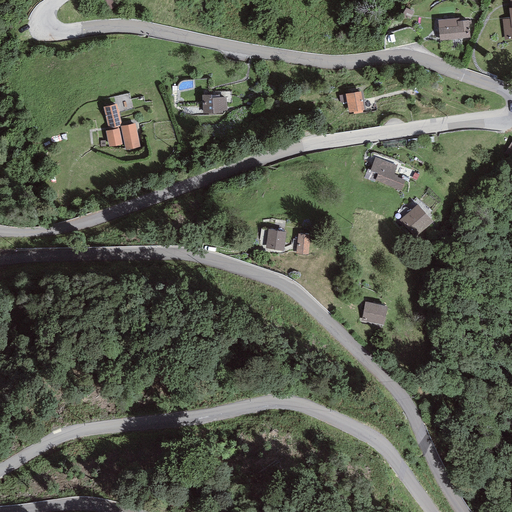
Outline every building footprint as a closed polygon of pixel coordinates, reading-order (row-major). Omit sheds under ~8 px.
[(99,0),(103,10),(117,5),(115,0),(99,0)] [(509,18),(502,19),(505,42),(511,40),(511,0),(509,0),(511,8),(508,9),(509,18)] [(459,18),(438,21),(440,41),(470,38),(468,20),(459,21),(459,18)] [(362,91),(345,94),(349,113),(353,112),(353,114),(363,113),(362,110),(365,110),(362,91)] [(211,95),(202,95),(203,114),(222,113),(222,111),(227,111),(226,97),(211,98),(211,95)] [(117,104),(103,107),(109,130),(119,128),(121,128),(120,126),(122,126),(117,104)] [(135,123),(122,126),(120,126),(121,128),(125,150),(140,147),(135,123)] [(122,145),(119,128),(109,130),(106,131),(109,147),(122,145)] [(397,165),(375,157),(370,171),(378,174),(375,182),(401,192),(405,179),(393,175),(397,165)] [(433,221),(417,204),(400,220),(416,237),(433,221)] [(287,233),(269,230),(266,248),(284,251),(287,233)] [(310,235),(298,234),(296,254),(307,256),(310,235)] [(387,306),(365,301),(361,321),(382,326),(387,306)]
